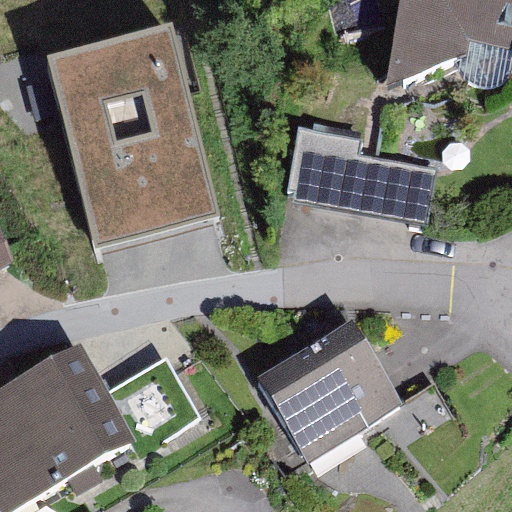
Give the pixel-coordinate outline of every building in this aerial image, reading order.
[(511,0),(410,0),(393,109),(475,64),(511,70),(511,0)] [(46,59),(95,242),(222,209),(174,26),(46,59)] [(310,157),(300,215),(439,240),(449,182),(310,157)] [(0,282),(30,266),(0,212),(0,282)] [(378,329),(284,394),(329,458),(422,394),(378,329)] [(114,447),(70,375),(0,417),(0,466),(23,503),(114,447)]
